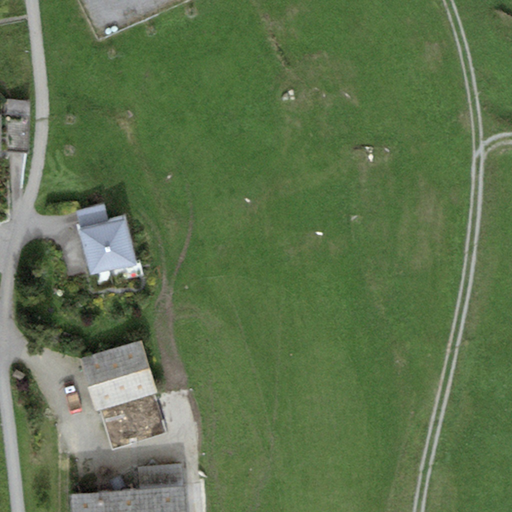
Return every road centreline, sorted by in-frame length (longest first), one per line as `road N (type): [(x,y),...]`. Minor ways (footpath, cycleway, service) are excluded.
road 1 (track): [(418,511),(465,287),(479,154),(475,102),(448,0)]
road 2 (residential): [(18,511),(1,355),(10,255),(41,137),(32,0)]
